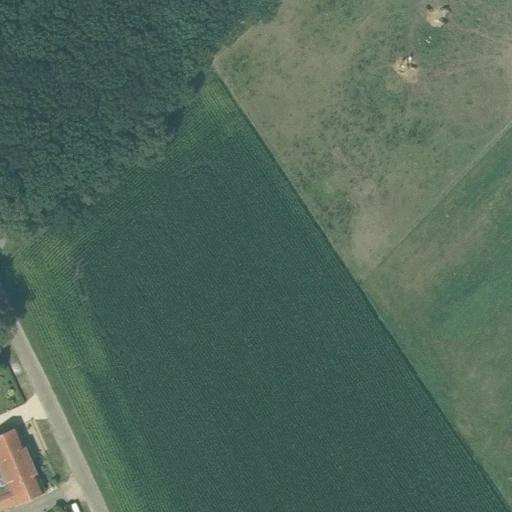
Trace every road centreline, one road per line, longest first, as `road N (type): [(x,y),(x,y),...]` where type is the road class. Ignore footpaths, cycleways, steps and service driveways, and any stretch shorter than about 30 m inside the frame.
road 1 (unclassified): [(0,232),(254,0)]
road 2 (unclassified): [(97,511),(0,301)]
